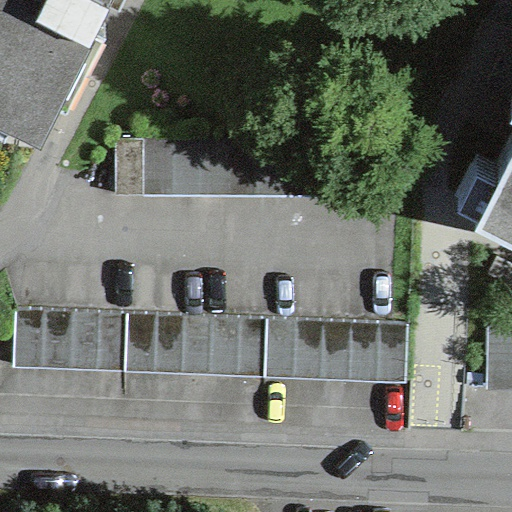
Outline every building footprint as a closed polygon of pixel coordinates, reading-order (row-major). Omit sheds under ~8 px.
[(0,0),(0,101),(41,122),(102,0),(0,0)] [(501,162),(481,199),(511,215),(511,134),(498,160),(501,162)] [(396,137),(116,136),(116,192),(396,194),(396,137)] [(408,321),(17,309),(15,363),(406,375),(408,321)] [(511,324),(487,324),(486,382),(511,382),(511,324)]
